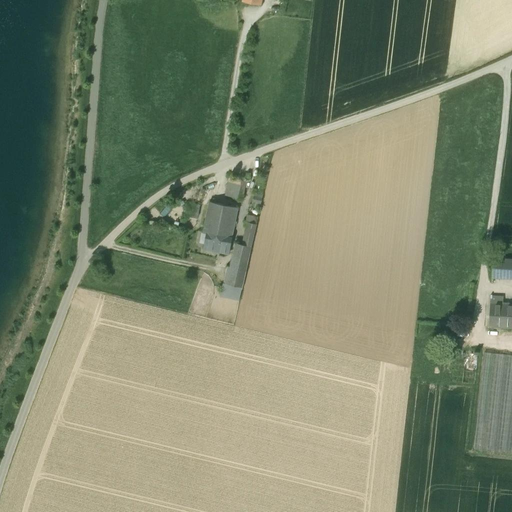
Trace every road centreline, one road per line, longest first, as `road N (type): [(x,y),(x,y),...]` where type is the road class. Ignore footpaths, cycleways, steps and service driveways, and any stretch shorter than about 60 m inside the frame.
road 1 (unclassified): [(80,262),(164,188),(511,59)]
road 2 (unclassified): [(80,262),(104,0)]
road 3 (unclassified): [(0,478),(80,262)]
